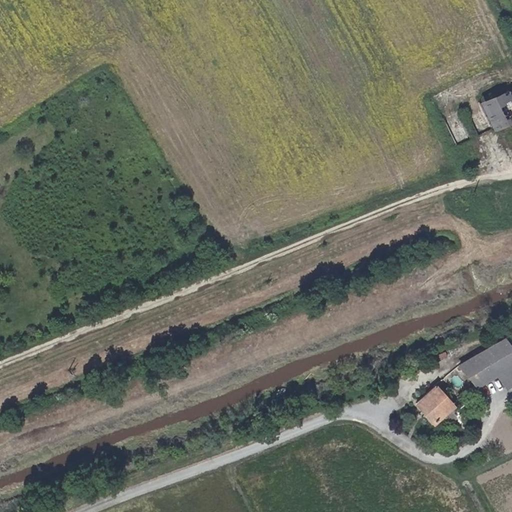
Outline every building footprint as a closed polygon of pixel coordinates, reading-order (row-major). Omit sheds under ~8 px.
[(511,114),(511,98),(504,85),(442,119),(456,145),(511,114)] [(462,220),(474,247),(511,231),(511,198),(511,197),(462,220)] [(459,363),(472,388),(498,373),(511,365),(511,348),(504,338),(460,361),(459,363)] [(511,382),(511,365),(498,373),(505,387),(511,382)] [(434,385),(414,402),(434,423),(453,406),(434,385)]
